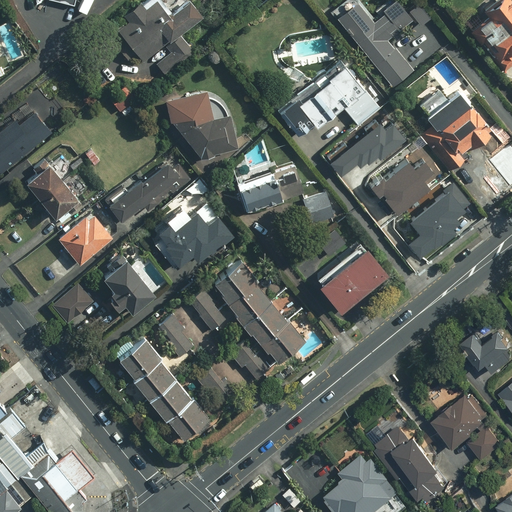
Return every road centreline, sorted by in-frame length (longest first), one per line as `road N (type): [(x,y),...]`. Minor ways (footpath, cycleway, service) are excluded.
road 1 (primary): [(511,238),(172,511)]
road 2 (tertiary): [(0,299),(172,511)]
